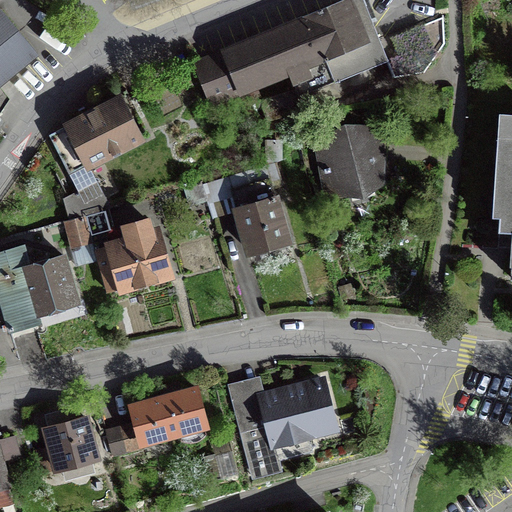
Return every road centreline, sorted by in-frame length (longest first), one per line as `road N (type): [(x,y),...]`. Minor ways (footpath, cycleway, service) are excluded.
road 1 (residential): [(419,348),(262,337),(0,390)]
road 2 (residential): [(239,0),(108,52),(65,80),(0,163)]
road 3 (residential): [(205,511),(363,470),(397,473)]
road 4 (residential): [(397,473),(419,348)]
